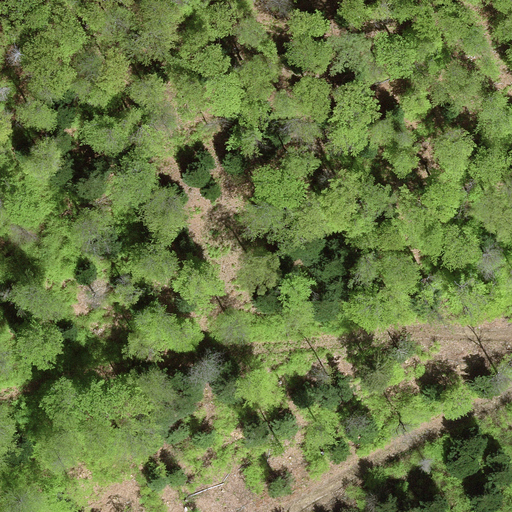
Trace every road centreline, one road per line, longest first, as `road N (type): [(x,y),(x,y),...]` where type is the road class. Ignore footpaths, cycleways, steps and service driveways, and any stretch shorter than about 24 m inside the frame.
road 1 (track): [(511,334),(407,329),(202,351),(0,394)]
road 2 (track): [(295,511),(346,474),(511,393)]
